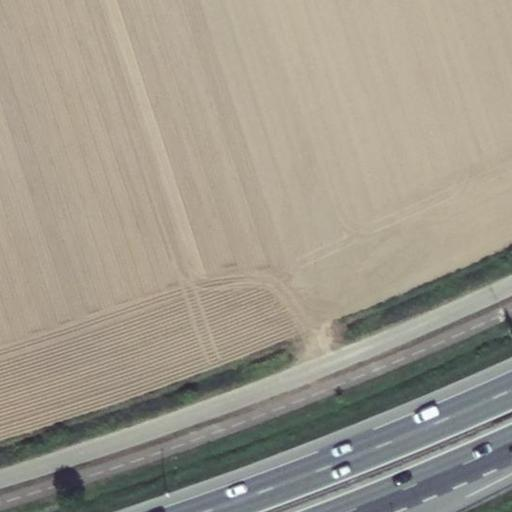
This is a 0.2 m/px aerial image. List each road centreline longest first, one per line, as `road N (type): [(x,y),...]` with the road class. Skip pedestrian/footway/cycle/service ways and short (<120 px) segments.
road 1 (trunk): [(511,388),(204,511)]
road 2 (trunk): [(347,511),(511,442)]
